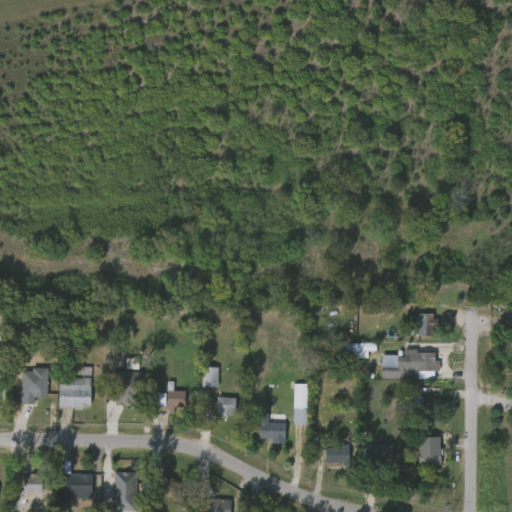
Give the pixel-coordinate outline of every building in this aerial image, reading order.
[(431,313),(431,318),(436,318),(435,327),(430,327),(430,336),(416,336),(416,324),(412,324),(412,316),(416,316),(416,313),(431,313)] [(421,343),(421,334),(424,334),(424,321),(405,321),(404,342),(421,343)] [(511,332),(500,333),(501,354),(511,353),(511,332)] [(367,351),(367,358),(340,357),(340,344),(376,343),(376,351),(367,351)] [(417,349),(417,352),(435,353),(435,361),(439,361),(439,371),(434,371),(434,379),(382,378),(382,370),(377,370),(377,364),(381,364),(381,356),(398,356),(398,350),(417,349)] [(356,357),(362,358),(363,350),(329,350),(328,363),(356,364),(356,357)] [(201,387),(199,387),(199,366),(216,367),(216,387),(201,387)] [(23,404),(21,404),(22,371),(32,371),(32,368),(47,368),(47,397),(34,397),(34,404),(23,404)] [(134,406),(116,405),(117,372),(140,373),(140,400),(138,400),(138,406),(134,406)] [(206,373),(190,374),(191,394),(206,394),(206,373)] [(90,377),(89,405),(84,405),(83,408),(57,407),(58,384),(67,384),(67,378),(90,377)] [(130,412),(131,379),(105,378),(104,412),(130,412)] [(171,381),(171,390),(182,390),(182,406),(172,406),(172,413),(165,413),(165,406),(152,406),(152,392),(164,393),(164,381),(171,381)] [(296,423),(293,423),(294,384),(307,384),(307,423),(296,423)] [(282,430),(295,430),(295,390),(282,390),(282,430)] [(233,397),(233,413),(226,413),(226,415),(214,413),(215,397),(233,397)] [(224,404),(206,404),(205,422),(223,422),(224,404)] [(283,423),(282,443),(270,443),(270,438),(256,438),(257,412),(266,412),(266,422),(283,423)] [(273,427),(259,428),(259,422),(247,422),(248,445),(260,444),(260,450),(274,450),(273,427)] [(349,444),(350,465),(343,465),(343,463),(327,463),(326,448),(339,447),(339,444),(349,444)] [(377,466),(367,466),(367,445),(392,444),(393,465),(377,466)] [(443,449),(443,455),(441,455),(441,464),(434,464),(434,467),(429,467),(429,464),(419,465),(418,450),(443,449)] [(380,451),(355,451),(355,470),(380,470),(380,451)] [(337,454),(315,454),(315,469),(337,469),(337,454)] [(406,456),(407,471),(430,471),(430,455),(406,456)] [(70,460),(70,473),(92,472),(92,497),(69,496),(69,503),(58,503),(58,460),(70,460)] [(136,472),(135,511),(113,510),(114,472),(136,472)] [(40,476),(39,500),(25,500),(25,492),(20,492),(21,476),(27,476),(27,473),(34,473),(33,476),(40,476)] [(175,477),(174,480),(180,481),(179,497),(168,495),(168,499),(160,498),(163,479),(168,480),(169,477),(175,477)] [(124,511),(126,479),(103,478),(101,511),(124,511)] [(13,498),(31,499),(31,483),(13,483),(13,498)] [(228,508),(228,511),(200,511),(200,498),(235,498),(235,508),(228,508)]
